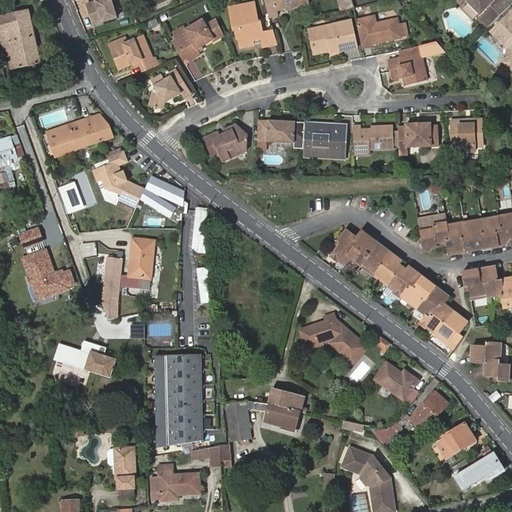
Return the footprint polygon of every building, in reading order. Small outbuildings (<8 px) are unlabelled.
[(110,0),(95,0),(96,2),(87,5),(93,26),(117,19),(110,0)] [(305,0),(263,0),(267,13),(274,11),(273,7),(283,4),(290,2),(291,5),(305,1),(305,0)] [(337,0),(341,12),(355,8),(352,0),(337,0)] [(458,0),(460,6),(467,4),(480,17),(482,14),(489,20),(486,23),(484,25),(489,29),(508,9),(498,0),(458,0)] [(511,3),(508,0),(498,0),(508,9),(511,5),(511,3)] [(261,46),(276,43),(272,29),(261,32),(259,24),(256,25),(252,5),(227,11),(232,33),(234,33),(236,41),(238,41),(240,48),(253,44),(252,39),(259,37),(260,43),(261,46)] [(12,48),(17,68),(41,63),(28,11),(0,17),(0,41),(0,42),(1,42),(3,50),(6,49),(12,48)] [(511,11),(491,33),(498,40),(502,35),(507,40),(502,44),(508,49),(510,54),(503,61),(511,69),(511,11)] [(482,14),(480,17),(486,23),(489,20),(482,14)] [(375,16),(355,20),(361,49),(369,47),(368,44),(395,39),(392,23),(391,19),(376,21),(375,16)] [(186,30),(170,39),(183,60),(199,51),(197,48),(195,45),(200,42),(212,35),(201,18),(185,27),(186,30)] [(392,23),(395,39),(404,37),(401,21),(392,23)] [(340,48),(355,45),(351,22),(308,30),(312,50),(328,47),(328,51),(329,54),(340,52),(340,48)] [(139,61),(142,68),(156,63),(153,55),(151,56),(141,32),(125,39),(123,36),(108,42),(118,66),(132,60),(138,58),(139,61)] [(387,61),(391,80),(400,78),(404,77),(405,79),(425,76),(419,47),(397,51),(399,59),(387,61)] [(11,70),(17,68),(12,48),(6,49),(11,70)] [(176,66),(169,71),(170,73),(164,77),(161,73),(151,79),(154,83),(149,101),(151,104),(160,106),(163,104),(164,98),(171,93),(173,96),(181,91),(184,95),(191,91),(176,66)] [(426,82),(425,76),(405,79),(406,86),(426,82)] [(69,126),(77,150),(112,138),(107,124),(99,116),(69,126)] [(452,121),(453,141),(460,141),(461,147),(461,152),(477,151),(477,146),(484,146),(483,119),(471,120),(471,125),(461,125),(461,121),(452,121)] [(257,121),(256,139),(265,139),(266,141),(293,142),(295,121),(266,120),(266,122),(257,121)] [(303,148),(345,151),(346,124),(325,123),(325,125),(318,125),(318,122),(304,122),(303,148)] [(221,137),(219,133),(218,130),(204,136),(211,154),(218,151),(221,159),(244,149),(246,132),(244,133),(241,134),(238,126),(236,123),(223,127),(225,131),(226,134),(221,137)] [(244,133),(246,132),(236,123),(238,126),(241,134),(244,133)] [(399,148),(408,148),(439,147),(439,127),(431,127),(431,124),(423,124),(423,126),(416,126),(415,126),(415,125),(407,125),(407,128),(398,128),(399,148)] [(65,155),(77,150),(69,126),(48,133),(53,149),(61,146),(65,155)] [(353,126),(354,155),(362,154),(363,150),(370,150),(394,149),(393,126),(376,127),(376,129),(373,129),(362,130),(362,126),(353,126)] [(14,137),(10,138),(18,162),(22,161),(14,137)] [(18,162),(10,138),(0,141),(0,184),(0,185),(12,181),(10,173),(15,171),(14,168),(11,169),(10,165),(13,163),(18,162)] [(303,148),(302,156),(344,159),(345,151),(303,148)] [(121,199),(137,207),(140,199),(145,188),(128,178),(129,180),(126,181),(122,171),(120,165),(129,161),(125,150),(109,156),(112,163),(95,170),(99,182),(104,180),(108,189),(109,189),(122,195),(121,199)] [(185,190),(151,175),(145,188),(140,199),(169,217),(175,208),(157,196),(160,195),(184,205),(184,198),(185,190)] [(76,181),(59,187),(69,213),(86,207),(76,181)] [(208,204),(197,203),(193,231),(205,233),(208,204)] [(497,232),(500,246),(511,243),(511,215),(499,218),(501,232),(497,232)] [(480,235),(482,249),(500,246),(497,232),(501,232),(499,218),(481,221),(484,235),(480,235)] [(464,239),(466,252),(482,249),(480,235),(484,235),(481,221),(464,224),(467,238),(464,239)] [(420,231),(423,243),(423,248),(424,249),(448,245),(447,242),(451,241),(448,226),(448,224),(433,226),(434,229),(420,231)] [(448,245),(449,255),(466,252),(464,239),(467,238),(464,224),(448,226),(451,241),(447,242),(448,245)] [(38,229),(20,235),(24,248),(42,242),(38,229)] [(354,241),(356,238),(351,234),(346,230),(345,230),(337,241),(340,243),(332,254),(345,265),(350,258),(347,256),(357,243),(354,241)] [(367,252),(375,241),(361,231),(356,238),(354,241),(357,243),(347,256),(350,258),(361,266),(370,254),(367,252)] [(143,240),(133,239),(129,277),(123,276),(122,287),(151,290),(155,247),(142,246),(143,240)] [(381,262),(389,252),(375,241),(367,252),(370,254),(361,266),(374,276),(383,264),(381,262)] [(46,252),(26,259),(32,278),(27,279),(30,287),(36,285),(42,299),(68,290),(68,287),(75,285),(70,272),(63,275),(62,272),(55,275),(46,252)] [(394,272),(400,265),(402,262),(389,252),(381,262),(383,264),(374,276),(388,287),(397,275),(394,272)] [(118,319),(122,287),(123,276),(124,259),(107,257),(102,302),(108,322),(118,319)] [(422,277),(419,275),(409,267),(407,270),(400,265),(394,272),(397,275),(388,287),(402,298),(411,285),(414,288),(422,277)] [(500,279),(498,267),(480,270),(483,283),(487,282),(489,296),(502,294),(506,293),(504,279),(500,279)] [(483,283),(480,270),(464,273),(466,287),(466,290),(469,290),(471,299),(489,296),(487,282),(483,283)] [(208,279),(207,271),(198,272),(199,280),(208,279)] [(435,287),(429,282),(422,277),(414,288),(411,285),(402,298),(415,308),(424,295),(427,298),(435,287)] [(511,277),(504,279),(506,293),(502,294),(504,307),(511,305),(511,277)] [(199,280),(202,300),(210,299),(208,279),(199,280)] [(330,298),(312,285),(305,295),(317,304),(325,305),(330,298)] [(441,292),(437,289),(435,287),(427,298),(424,295),(415,308),(425,315),(428,318),(438,305),(442,308),(444,304),(449,298),(441,292)] [(173,301),(149,303),(150,311),(174,309),(173,301)] [(447,324),(455,313),(450,309),(444,304),(442,308),(438,305),(428,318),(425,315),(421,321),(435,332),(443,321),(447,324)] [(457,331),(460,334),(468,323),(460,317),(455,313),(447,324),(443,321),(435,332),(449,342),(452,338),(457,331)] [(333,314),(324,317),(325,321),(299,330),(303,342),(296,344),(299,353),(328,343),(353,364),(367,348),(335,319),(333,314)] [(452,338),(458,343),(463,336),(460,334),(457,331),(452,338)] [(386,355),(392,345),(382,338),(378,344),(385,349),(383,352),(386,355)] [(471,362),(486,363),(487,360),(499,361),(501,343),(483,341),(483,346),(473,345),(471,362)] [(89,361),(86,371),(110,380),(116,362),(99,356),(101,350),(86,345),(81,358),(89,361)] [(157,357),(158,448),(204,440),(203,355),(157,357)] [(357,383),(370,367),(363,360),(349,376),(357,383)] [(495,377),(494,380),(511,381),(511,364),(499,364),(499,361),(487,360),(486,363),(485,376),(495,377)] [(388,364),(376,381),(405,401),(419,382),(406,372),(403,375),(388,364)] [(497,390),(489,396),(493,402),(501,396),(497,390)] [(300,413),(305,414),(306,410),(301,408),(303,399),(274,392),(270,405),(286,409),(300,413)] [(426,408),(423,405),(410,419),(420,428),(424,423),(427,426),(448,404),(435,392),(425,403),(428,406),(426,408)] [(301,408),(306,410),(309,401),(303,399),(301,408)] [(246,401),(227,404),(231,441),(250,438),(246,401)] [(282,426),(286,409),(270,405),(266,422),(282,426)] [(295,432),(300,413),(286,409),(282,426),(281,429),(295,432)] [(379,428),(374,432),(386,447),(403,429),(395,421),(387,429),(379,428)] [(361,431),(362,424),(348,422),(347,429),(361,431)] [(445,440),(441,442),(438,443),(447,458),(476,441),(465,423),(443,436),(445,440)] [(199,450),(200,457),(209,455),(211,463),(219,461),(217,447),(199,450)] [(373,457),(350,448),(342,468),(361,475),(371,487),(373,511),(396,511),(391,481),(373,457)] [(118,490),(134,489),(134,480),(137,480),(136,450),(115,451),(117,481),(118,481),(118,490)] [(193,458),(200,457),(199,450),(192,452),(193,458)] [(484,471),(488,476),(490,479),(503,470),(493,453),(454,478),(460,487),(466,483),(466,482),(484,471)] [(159,466),(162,501),(179,500),(178,495),(201,493),(199,473),(174,475),(173,465),(159,466)] [(470,488),(488,476),(484,471),(466,482),(466,483),(460,487),(462,490),(468,486),(470,488)] [(325,475),(323,490),(326,491),(327,489),(333,489),(334,475),(325,475)] [(134,498),(134,489),(118,490),(119,499),(134,498)] [(63,502),(63,511),(80,511),(79,501),(63,502)]
